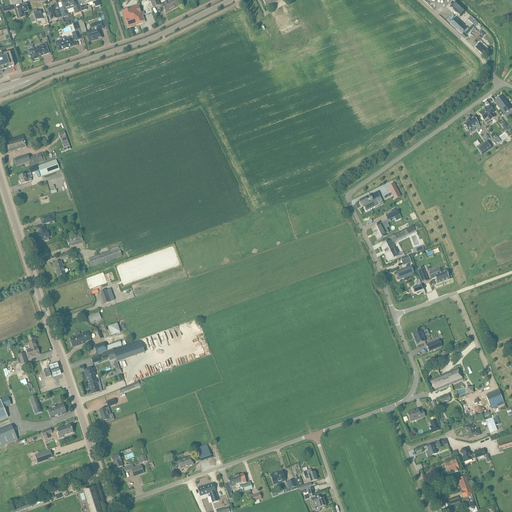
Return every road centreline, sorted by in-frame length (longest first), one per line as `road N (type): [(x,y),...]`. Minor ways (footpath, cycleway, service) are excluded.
road 1 (tertiary): [(110,506),(0,175)]
road 2 (unclassified): [(394,315),(348,197),(503,81)]
road 3 (residential): [(218,0),(16,82)]
road 4 (unclassified): [(110,506),(316,435)]
road 5 (tertiary): [(36,77),(143,42),(232,0)]
